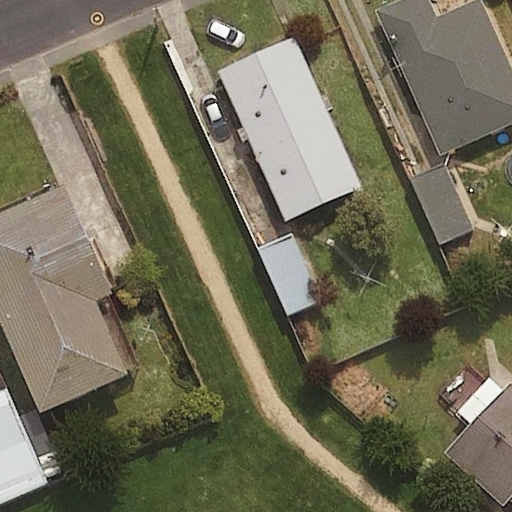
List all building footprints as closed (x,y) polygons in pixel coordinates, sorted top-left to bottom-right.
[(426,0),(395,0),(374,10),(439,153),(511,120),(511,76),(477,0),(467,0),(433,15),(426,0)] [(290,37),(214,71),(282,222),(358,188),(290,37)] [(470,236),(444,172),(413,185),(440,249),(470,236)] [(58,184),(0,208),(0,336),(33,411),(121,373),(89,300),(105,293),(58,184)] [(321,306),(292,240),(259,255),(288,321),(321,306)] [(174,370),(139,373),(142,408),(176,406),(174,370)] [(511,386),(507,382),(441,453),(501,507),(507,499),(511,503),(511,386)]
